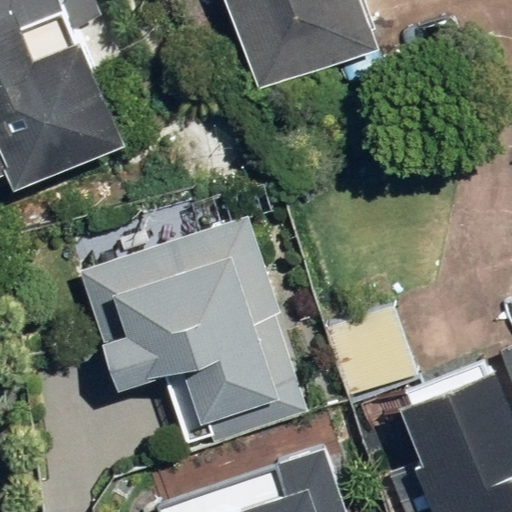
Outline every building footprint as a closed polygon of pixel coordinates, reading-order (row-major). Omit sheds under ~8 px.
[(28,168),(141,125),(92,0),(0,0),(0,159),(21,152),(28,168)] [(379,0),(244,0),(270,75),(391,34),(379,0)] [(257,208),(89,261),(123,369),(193,348),(218,428),(316,398),(257,208)] [(511,511),(511,339),(404,381),(455,511),(511,511)] [(353,511),(329,437),(170,489),(178,511),(353,511)]
